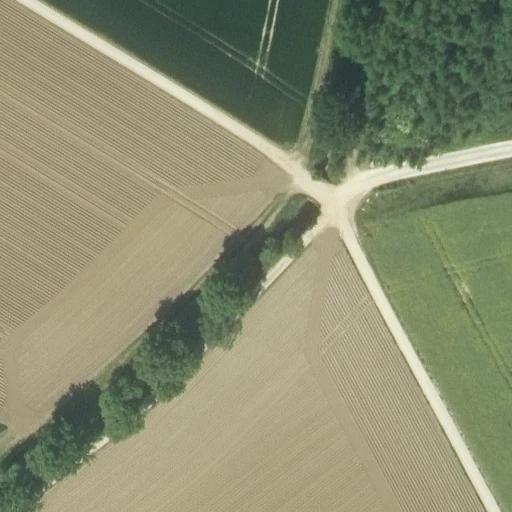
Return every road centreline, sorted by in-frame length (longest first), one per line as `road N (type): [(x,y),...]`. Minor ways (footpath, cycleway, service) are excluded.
road 1 (track): [(31,0),(242,130),(331,196),(493,511)]
road 2 (track): [(339,215),(152,398),(15,511)]
road 3 (track): [(0,469),(173,316),(303,171)]
road 4 (track): [(331,196),(346,184),(379,0)]
road 5 (track): [(331,196),(511,149)]
road 6 (track): [(340,0),(298,167)]
